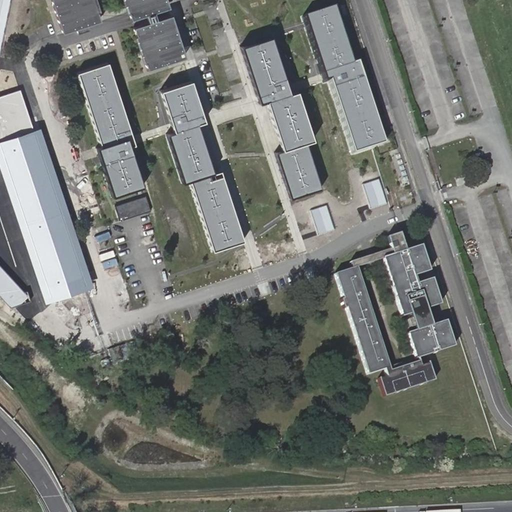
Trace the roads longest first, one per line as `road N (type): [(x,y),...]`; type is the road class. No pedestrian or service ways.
road 1 (track): [(511,479),(138,498)]
road 2 (residential): [(431,210),(197,284)]
road 3 (residential): [(431,210),(495,403),(511,425)]
road 4 (residential): [(362,0),(431,210)]
